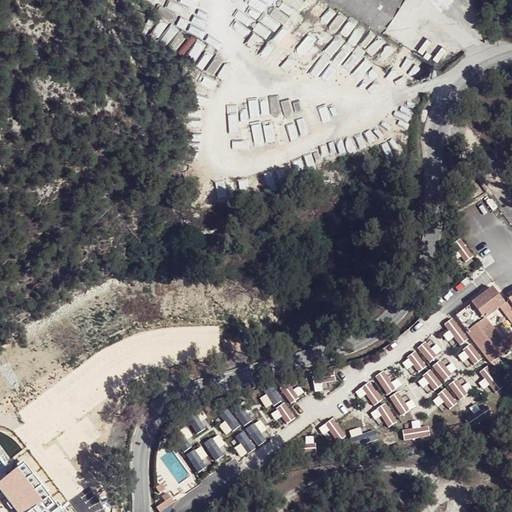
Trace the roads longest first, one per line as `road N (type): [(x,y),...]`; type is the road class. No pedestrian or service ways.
road 1 (tertiary): [(143,511),(144,436),(163,406),(348,347),(401,311),(424,272),(446,101),(472,72),(511,57)]
road 2 (unknown): [(370,87),(291,84),(262,66),(219,152),(230,165),(258,169),(311,142),(370,127),(406,86)]
road 3 (track): [(432,232),(511,339)]
